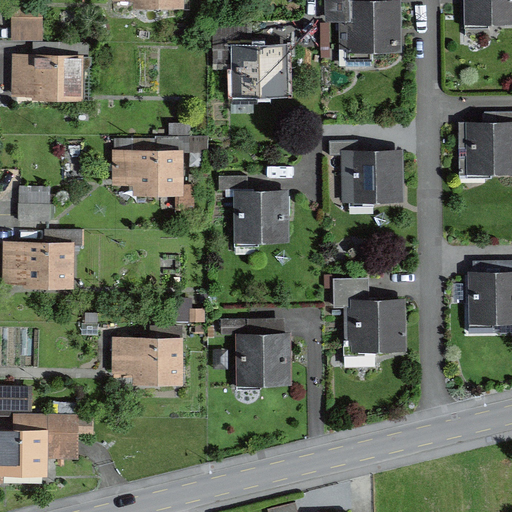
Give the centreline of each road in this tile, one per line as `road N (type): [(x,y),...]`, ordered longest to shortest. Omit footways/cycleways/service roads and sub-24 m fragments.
road 1 (unclassified): [(434,433),(424,0)]
road 2 (unclassified): [(112,511),(434,433)]
